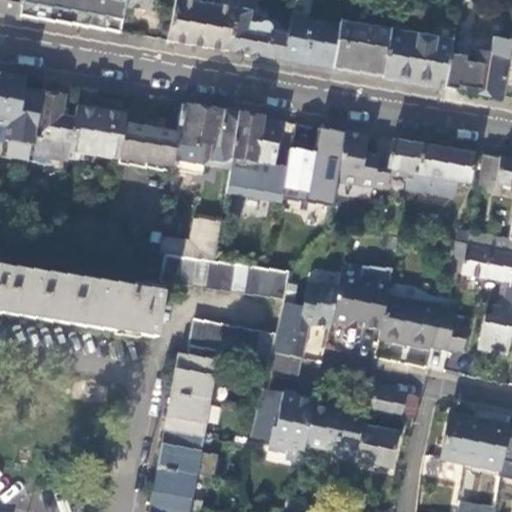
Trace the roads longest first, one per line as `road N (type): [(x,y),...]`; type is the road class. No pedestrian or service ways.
road 1 (tertiary): [(0,39),(511,127)]
road 2 (residential): [(113,511),(144,366),(0,346)]
road 3 (residential): [(411,511),(435,387)]
